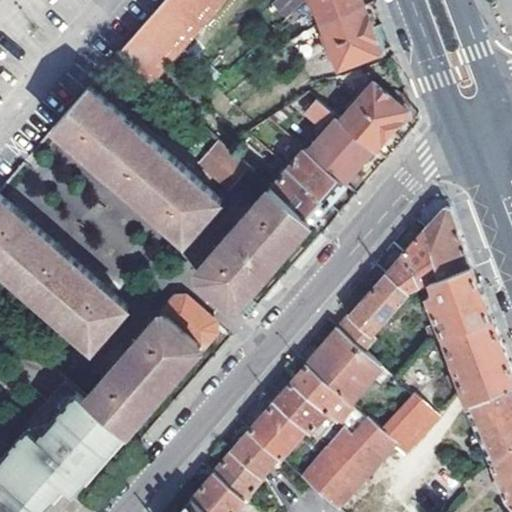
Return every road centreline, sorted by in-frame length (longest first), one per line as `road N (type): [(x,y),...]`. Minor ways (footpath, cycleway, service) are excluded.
road 1 (residential): [(475,121),(399,189),(124,511)]
road 2 (secondary): [(410,0),(440,80),(469,104)]
